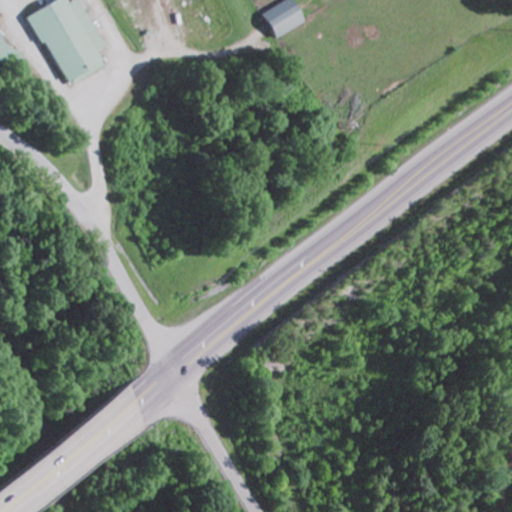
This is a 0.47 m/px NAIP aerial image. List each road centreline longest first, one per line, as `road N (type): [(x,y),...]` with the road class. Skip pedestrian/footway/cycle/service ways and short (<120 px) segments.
road 1 (trunk): [(133,407),(511,113)]
road 2 (secondary): [(181,369),(74,195),(0,130)]
road 3 (trunk): [(0,509),(133,407)]
road 4 (secondary): [(262,511),(181,369)]
